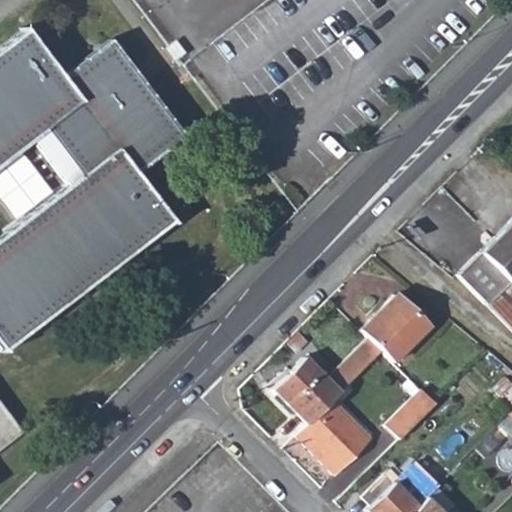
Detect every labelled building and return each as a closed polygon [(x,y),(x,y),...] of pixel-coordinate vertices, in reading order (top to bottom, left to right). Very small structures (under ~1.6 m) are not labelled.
[(0,346),(173,221),(134,168),(181,134),(110,36),(59,73),(26,28),(0,47),(0,346)] [(511,217),(454,276),(483,306),(485,304),(511,276),(511,217)] [(511,276),(485,304),(511,331),(511,276)] [(393,295),(357,329),(365,337),(380,352),(391,363),(426,327),(393,295)] [(334,393),(336,395),(380,352),(365,337),(322,381),(300,358),(268,389),(302,425),(334,393)] [(492,389),(511,409),(511,407),(511,384),(505,377),(492,389)] [(383,422),(397,437),(432,403),(418,388),(383,422)] [(0,440),(22,424),(0,394),(0,440)] [(368,438),(330,400),(294,434),(333,472),(368,438)] [(405,511),(412,506),(391,484),(397,479),(386,469),(359,497),(366,505),(372,511),(405,511)] [(436,511),(421,497),(412,506),(405,511),(436,511)]
